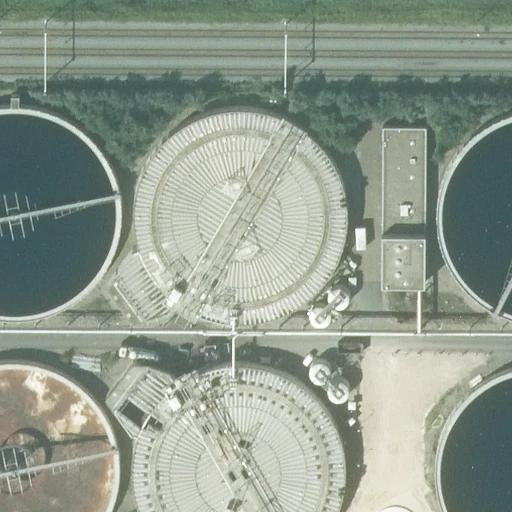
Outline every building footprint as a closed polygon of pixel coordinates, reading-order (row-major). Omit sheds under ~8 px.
[(18,103),(19,94),(11,94),(10,103),(18,103)] [(329,154),(325,148),(319,142),(314,137),(308,132),(302,127),(297,124),(293,122),(286,118),(279,115),(274,114),(269,112),(264,111),(259,110),(251,109),(244,109),(238,109),(233,109),(228,109),(223,110),(215,112),(210,113),(205,115),(198,117),(191,121),(187,123),(182,126),(178,129),(174,132),(168,137),(163,143),(157,149),(153,155),(150,159),(147,164),(145,168),(143,173),(141,178),(140,180),(138,185),(137,190),(136,195),(135,198),(135,203),(134,208),(134,213),(134,216),(134,223),(135,228),(135,234),(136,239),(137,241),(139,249),(140,252),(141,254),(142,256),(143,259),(144,261),(145,263),(146,266),(147,268),(149,270),(151,275),(156,281),(159,285),(161,287),(164,291),(166,293),(172,298),(176,301),(180,304),(184,307),(188,309),(192,312),(199,315),(204,317),(208,319),(213,320),(218,321),(225,323),(232,323),(237,324),(245,324),(250,323),(255,323),(263,321),(268,320),(276,318),(280,316),(285,314),(290,312),(294,310),(301,305),(305,302),(309,299),(315,294),(319,290),(322,286),(326,282),(330,276),(333,271),(336,267),(338,262),(339,260),(341,255),(342,252),(344,247),(345,242),(346,237),(347,235),(348,229),(348,224),(348,219),(348,214),(348,211),(348,206),(348,203),(347,198),(346,193),(344,185),(342,180),(340,175),(338,170),(337,168),(335,163),(332,159),(329,154)] [(425,282),(426,125),(382,124),(381,281),(425,282)] [(140,252),(139,249),(132,248),(106,284),(133,320),(175,306),(180,304),(176,301),(172,298),(166,293),(164,291),(161,287),(159,285),(156,281),(151,275),(149,270),(147,268),(146,266),(145,263),(144,261),(143,259),(142,256),(141,254),(140,252)] [(350,294),(350,293),(349,291),(349,290),(348,289),(347,287),(345,286),(345,285),(343,284),(342,284),(340,284),(338,284),(335,284),(334,285),(332,286),(330,287),(329,289),(328,291),(328,293),(328,295),(328,296),(328,297),(329,300),(330,301),(332,303),(333,304),(335,305),(337,306),(340,306),(342,305),(345,304),(346,303),(348,301),(349,299),(349,298),(350,297),(350,294)] [(329,306),(328,305),(327,304),(326,303),(324,303),(323,302),(320,302),(319,302),(317,302),(315,303),(314,304),(312,305),(311,307),(310,308),(310,310),(309,311),(309,313),(309,315),(310,316),(310,318),(311,318),(312,320),(313,322),(316,323),(318,324),(320,324),(323,324),(325,323),(327,321),(329,320),(330,318),(331,316),(331,315),(331,314),(331,312),(331,310),(330,308),(330,307),(329,306)] [(319,358),(318,359),(316,359),(314,360),(313,361),(312,362),(311,364),(310,366),(309,368),(309,369),(309,370),(309,372),(310,374),(311,376),(312,377),(313,378),(314,379),(316,380),(318,380),(321,380),(322,380),(324,380),(326,379),(328,377),(329,376),(330,374),(331,373),(331,371),(331,370),(331,369),(331,367),(330,366),(330,364),(329,363),(328,361),(327,361),(326,360),(324,359),(323,359),(321,358),(319,358)] [(172,384),(174,383),(178,380),(174,374),(133,359),(105,395),(131,431),(137,433),(138,431),(140,426),(142,422),(144,417),(147,413),(148,411),(149,408),(151,406),(152,404),(154,402),(155,400),(159,396),(162,393),(164,391),(166,389),(168,387),(170,386),(172,384)] [(346,462),(345,456),(345,451),(344,446),(342,441),(341,436),(339,431),(337,426),(335,422),(333,417),(329,410),(326,406),(323,402),(319,398),(316,394),(312,390),(308,387),(304,384),(300,380),(296,378),(291,375),(287,372),(282,370),(277,368),(272,366),(267,365),(262,364),(257,363),(252,362),(247,361),(242,361),(236,361),(231,361),(226,362),(221,362),(216,363),(211,364),(206,366),(201,368),(196,370),(191,372),(187,374),(182,377),(178,380),(174,383),(172,384),(170,386),(168,387),(166,389),(164,391),(162,393),(159,396),(155,400),(154,402),(152,404),(151,406),(149,408),(148,411),(147,413),(144,417),(142,422),(140,426),(138,431),(137,433),(136,436),(135,441),(133,446),(132,451),(132,456),(131,461),(131,467),(131,472),(131,477),(132,482),(133,487),(134,492),(135,497),(136,502),(138,507),(140,511),(336,511),(338,509),(340,505),(341,500),(343,495),(344,490),(344,487),(345,482),(346,477),(346,472),(346,467),(346,462)] [(333,378),(331,379),(329,381),(329,383),(328,384),(327,387),(327,389),(328,391),(329,394),(330,395),(330,396),(332,397),(334,398),(335,399),(338,399),(340,399),(343,398),(344,397),(345,397),(346,396),(347,395),(348,392),(349,390),(349,388),(349,387),(349,385),(348,384),(348,382),(346,380),(345,379),(344,378),(342,378),(340,377),(339,377),(337,377),(336,377),(334,378),(333,378)]
